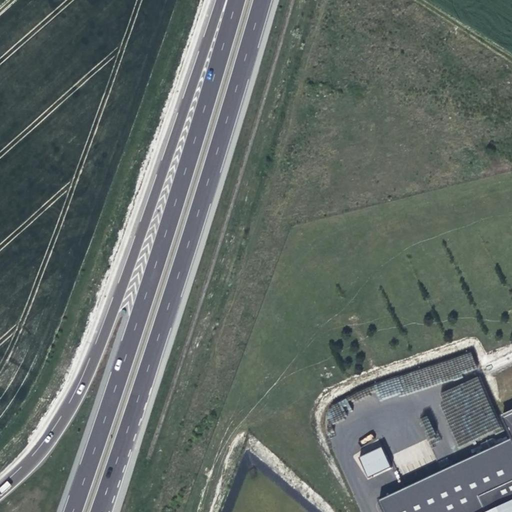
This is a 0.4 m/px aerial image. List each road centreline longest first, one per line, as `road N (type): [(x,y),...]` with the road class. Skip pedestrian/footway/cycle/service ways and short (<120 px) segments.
road 1 (motorway): [(221,0),(88,372),(27,467),(0,488)]
road 2 (motorway): [(236,0),(71,511)]
road 3 (motorway): [(98,511),(259,0)]
